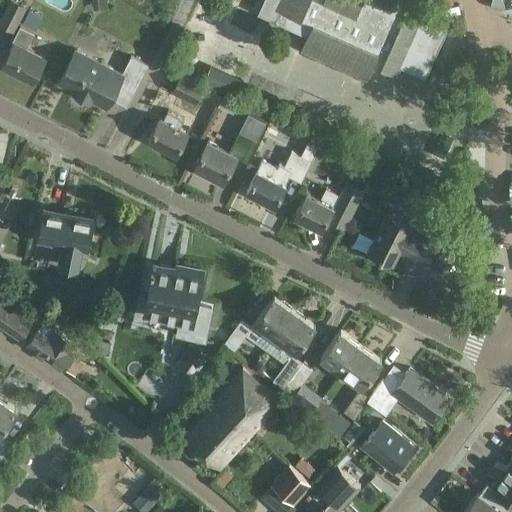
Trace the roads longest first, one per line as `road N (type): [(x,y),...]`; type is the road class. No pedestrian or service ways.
road 1 (tertiary): [(0,107),(435,330),(505,358)]
road 2 (residential): [(231,511),(91,401),(0,343)]
road 3 (unclassified): [(511,246),(497,191),(503,102),(480,65),(471,0)]
road 4 (residential): [(396,511),(490,390),(505,358)]
road 5 (unknown): [(71,388),(0,489)]
